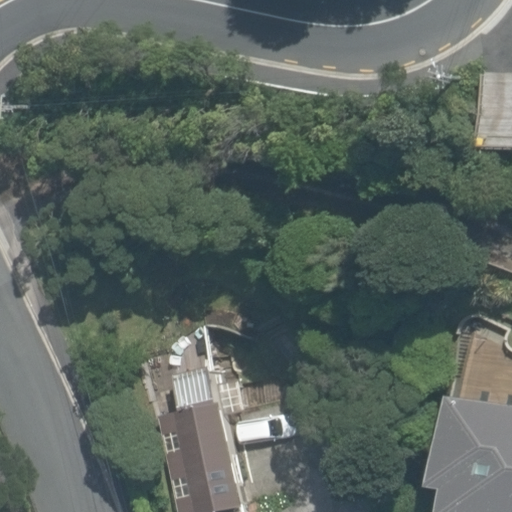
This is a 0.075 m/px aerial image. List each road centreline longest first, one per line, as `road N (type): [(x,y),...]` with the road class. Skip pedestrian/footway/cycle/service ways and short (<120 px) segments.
road 1 (residential): [(203,0),(328,24),(390,17),(422,0)]
road 2 (residential): [(76,511),(0,347)]
